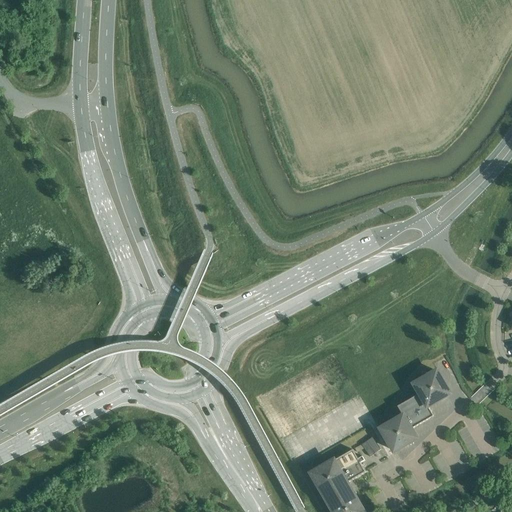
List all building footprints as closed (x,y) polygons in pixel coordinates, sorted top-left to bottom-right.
[(437,371),(417,383),(415,384),(420,394),(428,407),(428,406),(450,394),(437,371)] [(398,407),(403,416),(404,416),(411,429),(412,429),(431,418),(432,413),(428,406),(428,407),(420,394),(398,407)] [(416,436),(412,429),(411,429),(404,416),(403,416),(381,429),(395,452),(414,440),(416,436)] [(373,437),(367,441),(376,453),(381,450),(373,437)] [(371,457),(376,453),(367,441),(362,445),(371,457)] [(366,472),(353,450),(312,473),(334,511),(364,511),(348,483),(366,472)]
